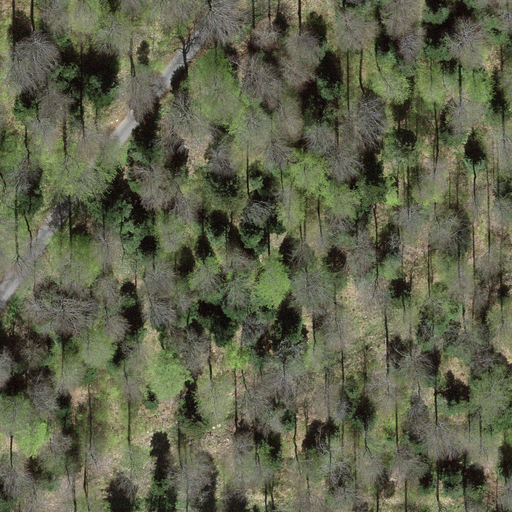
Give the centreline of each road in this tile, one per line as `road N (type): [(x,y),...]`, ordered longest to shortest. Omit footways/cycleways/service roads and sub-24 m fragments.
road 1 (track): [(20,511),(511,262)]
road 2 (unclassified): [(221,0),(0,298)]
